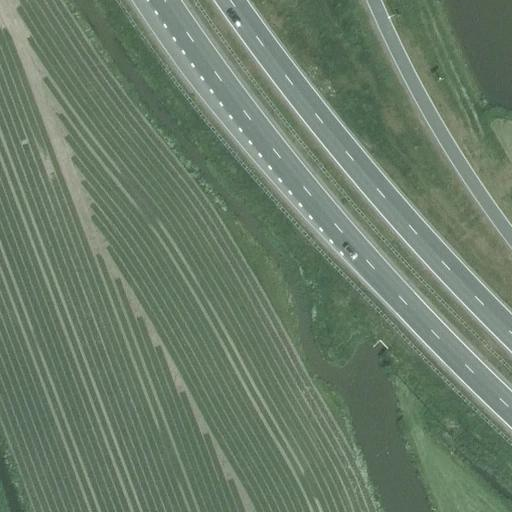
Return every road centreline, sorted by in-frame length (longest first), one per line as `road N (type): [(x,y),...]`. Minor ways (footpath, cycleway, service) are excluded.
road 1 (trunk): [(161,0),(321,211),(511,410)]
road 2 (trunk): [(511,334),(392,208),(229,0)]
road 3 (trunk): [(511,240),(446,144),(372,0)]
